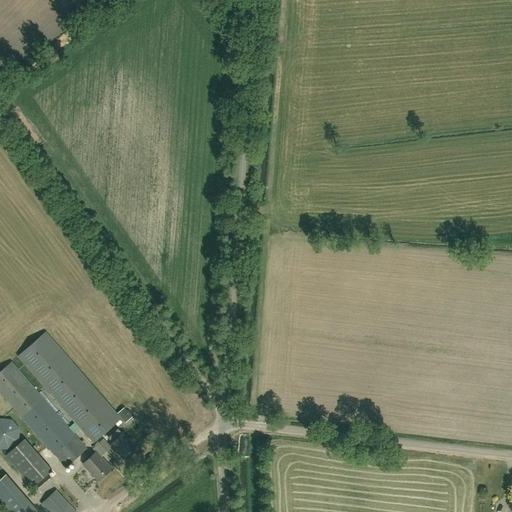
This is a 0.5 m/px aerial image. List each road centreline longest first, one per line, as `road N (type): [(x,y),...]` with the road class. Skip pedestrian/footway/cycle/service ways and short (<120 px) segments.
road 1 (unclassified): [(223,408),(254,0)]
road 2 (unclassified): [(223,408),(0,96)]
road 3 (unclassified): [(511,456),(222,425)]
road 4 (unclassified): [(102,511),(222,425)]
